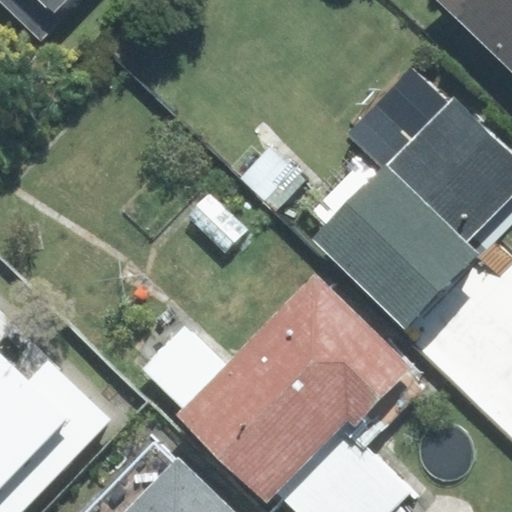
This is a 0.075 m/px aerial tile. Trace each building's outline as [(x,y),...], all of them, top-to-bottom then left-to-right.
[(4,0),(55,45),(95,0),(4,0)] [(511,0),(468,0),(511,44),(511,0)] [(326,208),(344,224),(335,235),(431,319),(498,243),(488,234),(511,206),(511,136),(468,98),(452,116),(400,70),(351,126),(378,150),(326,208)] [(282,147),(252,178),(285,209),(315,177),(282,147)] [(210,186),(189,206),(235,255),(257,235),(210,186)] [(158,368),(198,408),(299,511),(400,511),(429,484),(377,431),(438,371),(427,360),(338,270),(243,364),(203,323),(158,368)] [(0,507),(5,511),(34,511),(38,508),(125,409),(23,320),(16,328),(0,314),(0,507)] [(255,511),(200,458),(146,511),(255,511)]
